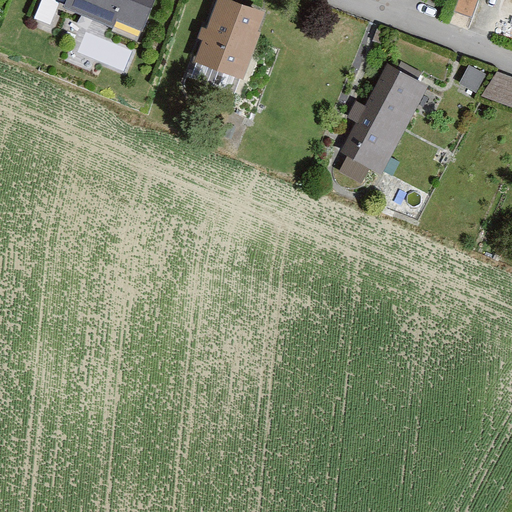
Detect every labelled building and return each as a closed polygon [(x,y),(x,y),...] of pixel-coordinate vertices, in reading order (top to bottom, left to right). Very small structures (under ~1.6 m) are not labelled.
[(49,20),(59,0),(43,0),(36,13),(49,20)] [(68,0),(66,6),(112,25),(115,17),(142,28),(153,0),(68,0)] [(459,0),(457,10),(474,14),(477,0),(459,0)] [(260,18),(212,1),(188,67),(237,85),(260,18)] [(511,72),(497,66),(485,92),(511,103),(511,72)] [(425,91),(383,68),(337,153),(379,176),(425,91)]
